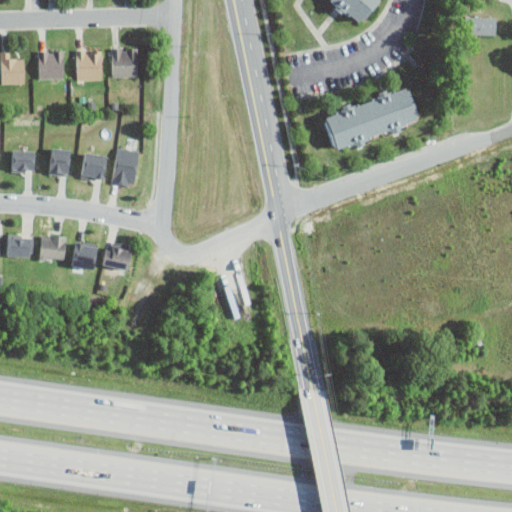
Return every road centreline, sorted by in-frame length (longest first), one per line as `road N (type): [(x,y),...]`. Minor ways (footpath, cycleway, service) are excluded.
road 1 (motorway): [(511,466),(0,401)]
road 2 (motorway): [(0,455),(421,511)]
road 3 (residential): [(511,127),(308,198),(188,254),(173,250),(162,225)]
road 4 (primary): [(309,373),(236,0)]
road 5 (residential): [(178,0),(162,225)]
road 6 (residential): [(178,15),(0,18)]
road 7 (residential): [(0,201),(162,225)]
road 8 (residential): [(298,75),(382,47),(402,29),(412,0)]
road 9 (primary): [(333,511),(309,373)]
